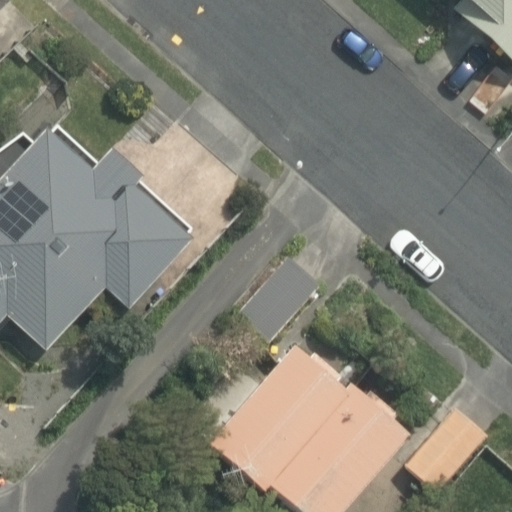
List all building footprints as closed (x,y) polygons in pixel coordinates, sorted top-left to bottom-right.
[(511,0),(436,0),(446,9),(434,22),(500,82),(510,71),(511,73),(511,0)] [(108,314),(181,227),(89,148),(76,163),(31,126),(0,162),(0,320),(37,353),(86,295),(108,314)] [(322,279),(278,247),(151,417),(279,511),(322,511),(392,419),(280,335),(322,279)] [(447,402),(390,462),(429,499),(486,439),(447,402)] [(508,511),(496,501),(486,511),(508,511)]
